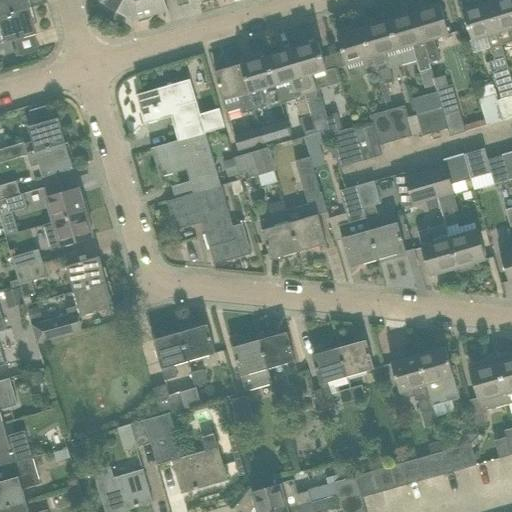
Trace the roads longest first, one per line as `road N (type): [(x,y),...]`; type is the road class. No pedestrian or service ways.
road 1 (residential): [(511,318),(170,287),(155,279),(89,68)]
road 2 (residential): [(89,68),(311,0)]
